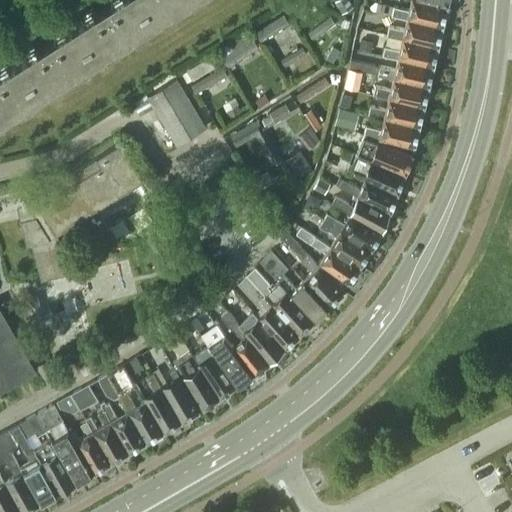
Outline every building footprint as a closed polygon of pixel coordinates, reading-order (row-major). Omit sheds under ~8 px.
[(99,4),(74,19),(96,54),(156,16),(146,0),(97,0),(96,1),(99,4)] [(146,0),(156,16),(182,0),(146,0)] [(312,0),(306,0),(294,8),(298,15),(315,4),(312,0)] [(349,0),(335,0),(342,11),(352,5),(349,0)] [(394,13),(410,17),(443,25),(448,5),(428,0),(401,0),(399,7),(395,6),(394,13)] [(376,10),(390,13),(392,5),(378,2),(376,10)] [(289,21),(283,11),(255,29),(261,39),(289,21)] [(335,21),(330,14),(308,31),(312,37),(335,21)] [(337,26),(348,28),(350,18),(339,16),(337,26)] [(439,45),(443,25),(410,17),(406,28),(391,25),(389,33),(391,33),(405,36),(439,45)] [(41,40),(17,56),(38,90),(96,54),(74,19),(51,34),(49,31),(39,37),(41,40)] [(250,38),(244,30),(217,48),(229,65),(258,46),(252,36),(250,38)] [(384,53),(400,57),(434,65),(439,45),(405,36),(391,33),(388,45),(386,45),(384,53)] [(373,40),(361,38),(359,48),(371,50),(373,40)] [(302,46),(281,58),(285,65),(286,65),(289,69),(293,66),(291,62),(306,53),(302,46)] [(187,69),(192,78),(216,63),(211,54),(187,69)] [(0,114),(38,90),(17,56),(0,66),(0,114)] [(429,84),(434,65),(400,57),(397,69),(381,64),(380,72),(395,77),(429,84)] [(351,59),(350,66),(378,72),(379,65),(351,59)] [(227,73),(222,65),(191,83),(196,91),(227,73)] [(361,71),(348,68),(344,86),(357,89),(361,71)] [(329,80),(330,82),(339,83),(341,73),(330,72),(329,80)] [(296,92),(301,100),(330,82),(329,80),(324,73),(296,92)] [(375,93),(390,96),(425,104),(429,84),(395,77),(392,88),(377,84),(375,93)] [(147,95),(176,144),(206,126),(177,78),(147,95)] [(152,106),(143,91),(130,98),(139,114),(152,106)] [(342,92),(340,103),(350,105),(352,95),(342,92)] [(420,124),(425,104),(390,96),(387,109),(371,105),(369,113),(384,116),(420,124)] [(285,102),(270,111),(271,113),(275,120),(291,111),(285,102)] [(237,103),(227,109),(230,115),(241,110),(237,103)] [(319,112),(315,114),(311,107),(304,112),(315,129),(322,124),(318,118),(321,116),(319,112)] [(339,107),(335,123),(352,127),(356,111),(339,107)] [(262,118),(267,126),(275,121),(275,120),(271,113),(262,118)] [(365,135),(367,136),(375,138),(383,141),(384,137),(415,144),(420,124),(384,116),(382,128),(367,123),(365,135)] [(281,158),(257,118),(230,134),(237,145),(255,134),(272,163),(281,158)] [(296,139),(300,143),(303,141),(308,147),(315,142),(305,129),(298,135),(299,136),(296,139)] [(413,153),(383,141),(375,138),(367,136),(361,153),(406,172),(413,153)] [(55,233),(68,225),(142,179),(120,141),(24,200),(21,194),(18,196),(23,204),(18,207),(21,216),(29,243),(38,279),(51,274),(51,276),(65,272),(55,233)] [(337,164),(367,177),(400,192),(406,172),(361,153),(357,164),(340,156),(337,164)] [(299,176),(308,171),(303,164),(295,170),(299,176)] [(393,211),(400,192),(367,177),(364,188),(321,169),(319,176),(343,186),(357,193),(393,211)] [(272,179),(267,171),(252,179),(257,188),(272,179)] [(313,187),(324,192),(330,182),(319,176),(313,187)] [(321,197),(310,192),(306,202),(317,207),(321,197)] [(331,203),(355,214),(386,230),(387,230),(393,211),(357,193),(356,199),(361,201),(359,205),(335,195),(331,203)] [(374,248),(386,230),(355,214),(347,224),(327,211),(323,218),(374,248)] [(339,236),(332,245),(362,265),(374,248),(323,218),(320,222),(339,236)] [(362,265),(332,245),(302,226),(296,233),(326,254),(320,261),(350,282),(362,265)] [(313,270),(305,278),(329,304),(344,290),(301,246),(286,232),(281,238),(296,252),(313,270)] [(280,280),(291,292),(315,318),(329,304),(305,278),(297,286),(286,274),(283,271),(288,265),(271,248),(260,260),(280,280)] [(246,274),(276,306),(300,333),(315,318),(291,292),(280,280),(271,287),(262,276),(253,267),(246,274)] [(285,348),(300,333),(276,306),(246,274),(239,281),(270,312),(262,320),(285,348)] [(29,297),(32,306),(39,304),(37,295),(29,297)] [(228,309),(247,334),(270,362),(285,348),(262,320),(253,329),(232,305),(228,309)] [(0,391),(35,371),(0,309),(0,391)] [(269,363),(270,362),(247,334),(228,309),(222,314),(241,338),(233,344),(255,373),(269,363)] [(205,338),(210,344),(238,384),(255,373),(233,344),(217,322),(202,334),(205,338)] [(185,338),(191,334),(183,323),(177,327),(185,338)] [(221,396),(238,384),(210,344),(205,347),(212,358),(201,365),(221,396)] [(204,407),(221,396),(201,365),(193,351),(190,347),(174,358),(185,375),(204,407)] [(136,357),(125,363),(130,373),(141,366),(136,357)] [(146,441),(163,430),(145,399),(135,405),(125,388),(136,382),(130,373),(125,363),(98,378),(106,393),(114,397),(120,394),(128,409),(146,441)] [(169,386),(164,389),(182,420),(200,409),(175,367),(170,370),(176,381),(169,386)] [(154,373),(164,389),(169,386),(160,370),(154,373)] [(159,391),(145,399),(163,430),(182,420),(164,389),(154,373),(153,371),(146,375),(154,389),(156,387),(159,391)] [(79,407),(79,408),(97,398),(89,383),(71,393),(79,407)] [(79,407),(71,393),(57,401),(60,406),(73,410),(79,407)] [(100,402),(102,406),(128,451),(146,441),(128,409),(117,415),(109,402),(106,403),(104,399),(100,402)] [(75,481),(93,471),(76,440),(56,406),(54,402),(37,411),(47,429),(53,425),(60,438),(64,436),(69,444),(58,450),(75,481)] [(111,461),(128,451),(102,406),(98,408),(100,411),(98,413),(102,420),(104,420),(105,423),(98,428),(91,415),(86,418),(111,461)] [(19,421),(20,422),(27,435),(34,431),(36,435),(47,429),(37,411),(19,421)] [(86,434),(76,440),(93,471),(111,461),(86,418),(85,419),(86,421),(81,424),(86,434)] [(41,501),(58,491),(41,460),(34,448),(20,423),(14,426),(35,464),(23,470),(41,501)] [(18,473),(6,480),(23,511),(41,501),(23,470),(14,454),(10,447),(17,444),(10,429),(0,433),(0,458),(1,461),(7,458),(14,470),(16,469),(18,473)] [(34,448),(41,460),(58,491),(75,481),(58,450),(51,435),(46,437),(44,434),(40,436),(43,442),(34,448)] [(0,511),(21,511),(23,511),(6,480),(0,470),(0,511)]
